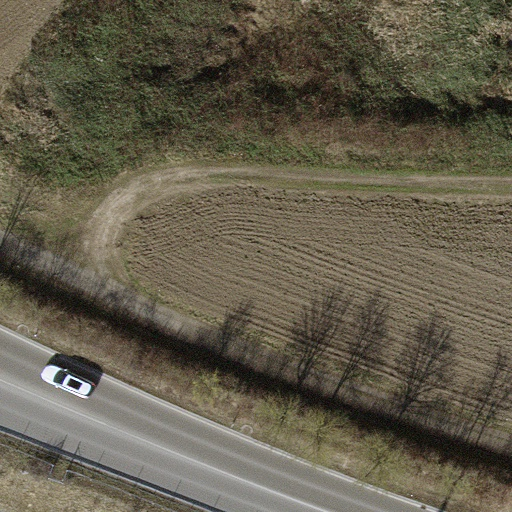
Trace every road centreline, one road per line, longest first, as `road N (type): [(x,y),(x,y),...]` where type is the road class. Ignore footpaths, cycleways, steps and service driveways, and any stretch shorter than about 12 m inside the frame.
road 1 (track): [(0,240),(289,367),(511,442)]
road 2 (secondary): [(0,378),(328,511)]
